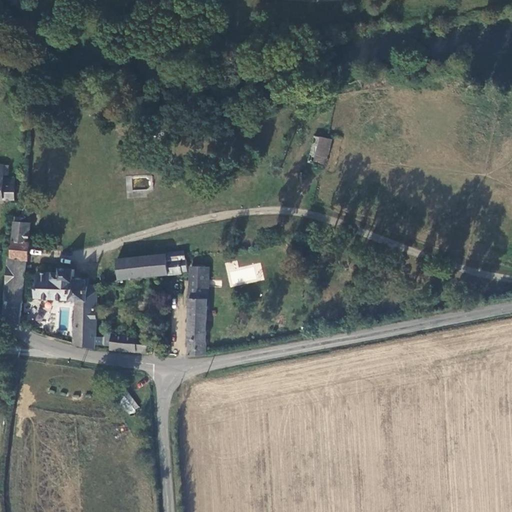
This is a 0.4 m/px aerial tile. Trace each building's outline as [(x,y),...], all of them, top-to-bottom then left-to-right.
[(21,136),(6,134),(5,142),(20,143),(21,136)] [(326,164),(331,139),(315,136),(311,162),(326,164)] [(0,150),(0,165),(9,166),(11,166),(12,151),(0,150)] [(9,166),(0,165),(0,199),(12,200),(13,185),(11,185),(11,182),(10,181),(9,180),(3,180),(4,175),(9,176),(9,166)] [(25,244),(27,226),(18,225),(19,218),(15,217),(12,217),(9,255),(27,257),(28,244),(25,244)] [(119,279),(169,274),(169,259),(169,253),(118,258),(119,279)] [(3,298),(5,298),(23,300),(27,257),(9,255),(7,255),(3,298)] [(169,274),(182,273),(181,265),(181,258),(169,259),(169,274)] [(236,262),(226,263),(230,286),(263,280),(261,264),(237,267),(236,262)] [(191,267),(187,356),(192,356),(206,354),(209,268),(191,267)] [(65,321),(76,322),(77,304),(97,306),(98,285),(89,284),(89,279),(74,278),(75,270),(60,269),(60,272),(52,271),(52,273),(38,272),(37,295),(67,297),(65,321)] [(21,321),(23,300),(5,298),(4,309),(4,313),(21,324),(21,321)] [(96,334),(97,306),(77,304),(76,322),(75,334),(96,336),(96,334)] [(105,335),(96,334),(96,336),(95,344),(112,345),(113,333),(105,332),(105,335)] [(112,345),(111,349),(135,351),(137,334),(113,333),(112,345)] [(75,334),(74,344),(95,348),(95,344),(96,336),(75,334)] [(148,335),(137,334),(135,351),(147,352),(148,335)] [(130,415),(140,406),(127,392),(117,401),(130,415)]
